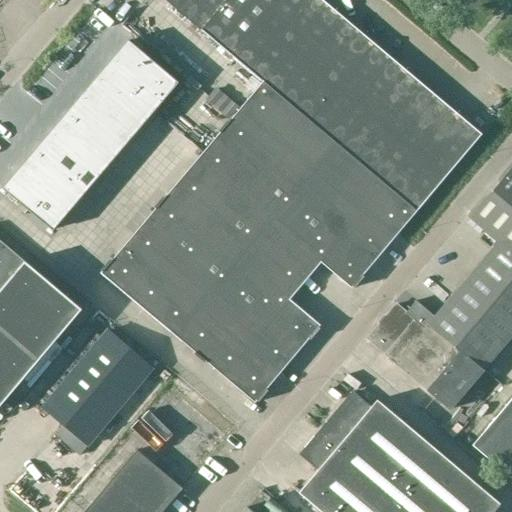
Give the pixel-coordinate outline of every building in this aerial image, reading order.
[(163,0),(264,84),(199,161),(102,275),(256,405),(322,328),(291,301),(322,264),(353,291),(483,136),(321,0),(163,0)] [(128,33),(4,179),(53,220),(177,74),(128,33)] [(499,244),(430,326),(485,372),(511,340),(511,172),(471,221),(499,244)] [(0,410),(84,312),(0,241),(0,410)] [(417,303),(407,315),(425,330),(435,318),(417,303)] [(453,411),(485,372),(430,326),(426,331),(425,330),(407,315),(397,306),(369,340),(453,411)] [(90,449),(155,372),(110,333),(45,410),(90,449)] [(496,511),(500,508),(468,480),(378,403),(372,410),(355,395),(302,457),(319,472),(300,495),(320,511),(496,511)] [(511,399),(472,446),(511,479),(511,399)] [(89,511),(166,511),(184,491),(139,453),(89,511)] [(299,511),(274,489),(267,497),(283,511),(299,511)]
